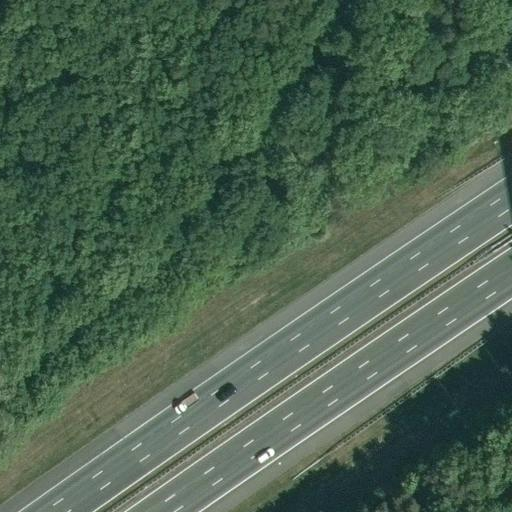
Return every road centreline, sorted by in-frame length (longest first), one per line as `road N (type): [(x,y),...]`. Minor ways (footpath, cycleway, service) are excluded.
road 1 (motorway): [(511,199),(55,511)]
road 2 (unclassified): [(346,0),(217,177),(0,373)]
road 3 (motorway): [(165,511),(511,273)]
